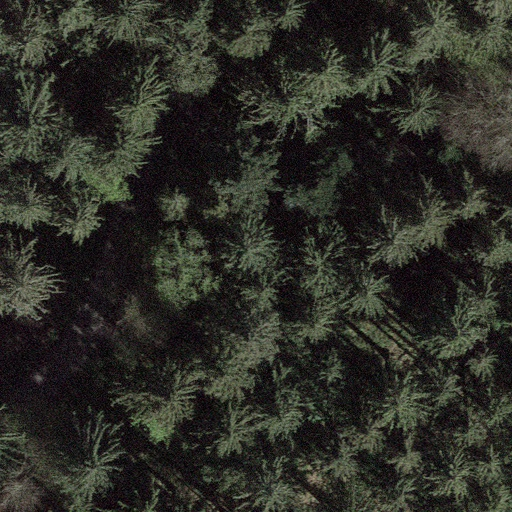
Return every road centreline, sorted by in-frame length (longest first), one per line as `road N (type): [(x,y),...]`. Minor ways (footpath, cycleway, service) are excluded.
road 1 (track): [(0,428),(101,326),(141,0)]
road 2 (track): [(511,104),(322,177),(238,226),(101,326)]
road 3 (track): [(379,0),(511,75)]
